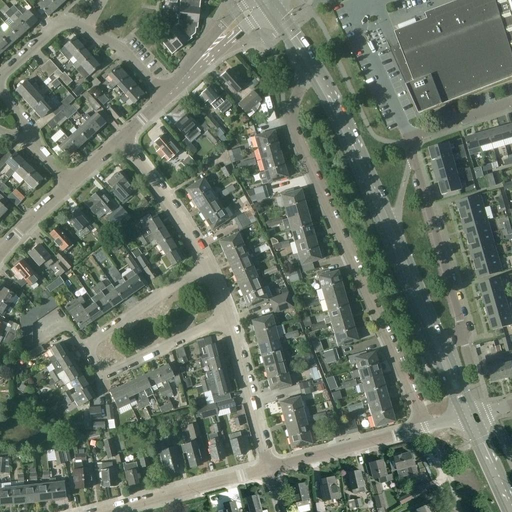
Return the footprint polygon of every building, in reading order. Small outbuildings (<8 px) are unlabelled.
[(41,0),(44,2),(39,6),(48,17),(57,8),(49,0),(41,0)] [(49,0),(57,8),(67,0),(66,0),(49,0)] [(511,53),(495,0),(459,0),(425,13),(428,19),(395,32),(400,45),(390,49),(419,113),(511,77),(511,53)] [(511,0),(495,0),(511,53),(511,0)] [(198,14),(200,3),(180,1),(178,12),(198,14)] [(17,39),(27,30),(18,20),(14,15),(9,10),(4,14),(8,18),(3,23),(8,28),(17,39)] [(18,20),(27,30),(36,22),(27,12),(18,20)] [(178,12),(177,24),(194,33),(195,33),(194,32),(194,28),(197,28),(198,14),(178,12)] [(194,33),(177,24),(168,31),(181,47),(191,38),(190,36),(194,33)] [(0,37),(8,47),(17,39),(8,28),(4,33),(0,28),(0,37)] [(171,54),(181,47),(168,31),(159,39),(171,54)] [(0,54),(8,47),(0,37),(0,54)] [(74,38),(64,47),(59,51),(67,60),(72,56),(82,47),(74,38)] [(91,56),(82,47),(72,56),(77,62),(73,66),(76,70),(91,56)] [(99,66),(91,56),(76,70),(84,79),(99,66)] [(50,60),(45,64),(53,74),(58,69),(50,60)] [(53,74),(45,64),(40,68),(49,78),(53,74)] [(108,76),(112,80),(107,85),(111,90),(116,85),(127,76),(118,66),(108,76)] [(229,70),(221,77),(230,88),(230,87),(236,94),(244,87),(241,84),(238,81),(238,80),(229,70)] [(59,77),(63,82),(68,77),(64,73),(59,77)] [(125,94),(135,85),(127,76),(116,85),(125,94)] [(72,81),(68,77),(63,82),(67,86),(72,81)] [(96,78),(86,87),(90,91),(100,83),(96,78)] [(56,79),(51,84),(55,89),(61,84),(56,79)] [(16,90),(24,100),(34,91),(37,88),(34,84),(31,87),(26,81),(16,90)] [(135,85),(125,94),(120,99),(124,104),(129,99),(133,104),(143,94),(135,85)] [(202,95),(199,97),(204,103),(207,101),(210,105),(213,108),(221,101),(218,98),(219,97),(210,87),(201,95),(202,95)] [(81,94),(76,88),(72,92),(76,98),(81,94)] [(24,100),(32,109),(43,100),(34,91),(24,100)] [(253,91),(238,104),(247,114),(262,100),(253,91)] [(87,92),(82,96),(91,106),(95,101),(87,92)] [(95,96),(99,101),(104,96),(100,92),(95,96)] [(70,94),(61,103),(65,108),(74,99),(70,94)] [(109,101),(104,96),(99,101),(103,105),(109,101)] [(43,100),(32,109),(41,119),(51,109),(47,104),(50,101),(46,97),(43,100)] [(67,110),(72,115),(77,111),(72,106),(67,110)] [(112,106),(107,110),(116,119),(121,115),(112,106)] [(61,111),(55,116),(60,121),(65,117),(63,114),(61,111)] [(96,113),(90,118),(87,114),(82,118),(86,122),(95,133),(105,124),(96,113)] [(209,114),(203,119),(212,129),(218,124),(209,114)] [(186,116),(174,126),(189,142),(199,134),(198,133),(202,130),(197,123),(195,125),(186,116)] [(51,129),(56,125),(51,120),(47,124),(51,129)] [(95,133),(86,122),(77,131),(86,141),(95,133)] [(504,140),(511,137),(511,125),(511,124),(500,128),(504,140)] [(504,140),(500,128),(489,131),(492,143),(504,140)] [(257,148),(277,142),(274,130),(254,136),(257,148)] [(77,149),(86,141),(77,131),(67,139),(77,149)] [(481,147),(492,143),(489,131),(477,134),(481,147)] [(469,150),(481,147),(477,134),(465,138),(469,150)] [(68,157),(77,149),(67,139),(64,135),(55,143),(68,157)] [(164,135),(154,143),(159,149),(156,152),(161,158),(163,156),(167,161),(179,151),(170,140),(169,141),(164,135)] [(197,150),(189,142),(184,136),(183,135),(178,139),(192,154),(197,150)] [(257,148),(260,159),(281,154),(277,142),(257,148)] [(432,160),(451,155),(448,143),(429,148),(432,160)] [(229,157),(241,154),(240,148),(228,151),(229,157)] [(10,168),(4,175),(8,179),(14,172),(24,162),(15,153),(11,157),(5,163),(10,168)] [(241,154),(229,157),(231,163),(243,159),(241,154)] [(260,159),(264,171),(284,165),(281,154),(260,159)] [(432,160),(435,172),(455,166),(451,155),(432,160)] [(189,157),(181,164),(187,170),(195,163),(189,157)] [(24,162),(14,172),(24,181),(34,171),(24,162)] [(228,165),(221,169),(226,178),(233,174),(228,165)] [(287,177),(284,165),(264,171),(267,183),(287,177)] [(458,178),(455,166),(435,172),(439,183),(458,178)] [(34,171),(24,181),(33,189),(42,179),(34,171)] [(119,173),(108,182),(116,191),(121,186),(125,191),(126,190),(127,191),(130,189),(129,187),(130,186),(126,182),(119,173)] [(493,173),(486,175),(490,187),(497,185),(493,173)] [(185,189),(193,200),(210,189),(203,178),(185,189)] [(461,190),(458,178),(439,183),(442,195),(461,190)] [(4,184),(0,187),(0,190),(3,194),(8,188),(4,184)] [(226,189),(229,193),(235,189),(232,185),(226,189)] [(255,194),(267,191),(265,185),(253,189),(255,194)] [(210,189),(193,200),(199,210),(216,199),(210,189)] [(229,193),(226,189),(219,193),(222,197),(229,193)] [(280,193),(284,207),(304,201),(301,190),(292,192),(292,189),(280,193)] [(99,190),(91,197),(92,199),(85,205),(94,214),(100,208),(106,214),(112,209),(107,203),(108,201),(99,190)] [(268,197),(267,191),(255,194),(257,200),(268,197)] [(12,193),(8,198),(17,207),(21,202),(12,193)] [(460,215),(483,208),(480,195),(457,201),(460,215)] [(199,210),(206,221),(223,209),(216,199),(199,210)] [(143,201),(133,209),(138,215),(147,207),(143,201)] [(304,201),(284,207),(287,218),(308,213),(304,201)] [(487,221),(483,208),(460,215),(464,227),(487,221)] [(223,209),(206,221),(212,230),(229,219),(223,209)] [(237,224),(248,218),(254,215),(252,210),(245,214),(245,213),(234,218),(237,224)] [(76,211),(66,219),(77,231),(82,227),(86,232),(90,228),(86,224),(87,223),(76,211)] [(291,230),(311,225),(308,213),(287,218),(288,219),(282,220),(284,226),(289,224),(291,230)] [(142,229),(146,230),(137,235),(140,240),(163,226),(156,215),(141,225),(143,228),(142,229)] [(248,218),(237,224),(240,229),(250,223),(248,218)] [(464,227),(468,240),(491,233),(487,221),(464,227)] [(311,225),(291,230),(294,242),(314,236),(311,225)] [(169,237),(163,226),(140,240),(144,245),(155,238),(158,244),(169,237)] [(57,228),(50,235),(55,241),(54,242),(59,247),(60,246),(66,252),(74,246),(71,243),(57,228)] [(98,229),(93,233),(101,242),(106,238),(98,229)] [(219,241),(224,253),(243,245),(238,233),(219,241)] [(468,240),(471,253),(494,246),(491,233),(468,240)] [(294,242),(297,253),(318,248),(314,236),(294,242)] [(169,237),(158,244),(165,254),(176,247),(169,237)] [(39,245),(29,253),(40,265),(43,262),(47,267),(53,262),(49,258),(49,257),(39,245)] [(224,253),(229,264),(248,256),(243,245),(224,253)] [(494,246),(471,253),(475,265),(498,259),(494,246)] [(165,254),(160,258),(163,263),(168,259),(172,265),(183,258),(176,247),(165,254)] [(318,248),(297,253),(301,265),(321,259),(318,248)] [(56,256),(61,262),(68,269),(73,265),(61,252),(56,256)] [(137,257),(143,267),(148,264),(142,254),(137,257)] [(122,277),(125,282),(132,293),(143,285),(136,275),(141,272),(130,256),(124,259),(132,270),(122,277)] [(234,275),(253,267),(248,256),(229,264),(234,275)] [(15,267),(14,268),(25,280),(25,279),(30,285),(38,279),(33,273),(33,272),(23,260),(22,259),(19,262),(20,263),(18,263),(16,265),(15,267)] [(502,272),(498,259),(475,265),(479,279),(502,272)] [(68,269),(61,262),(56,266),(63,274),(68,269)] [(150,265),(144,269),(152,280),(157,275),(150,265)] [(268,269),(270,274),(277,271),(275,266),(268,269)] [(234,275),(238,286),(258,278),(253,267),(234,275)] [(289,277),(300,273),(298,268),(287,271),(289,277)] [(270,274),(268,269),(261,272),(263,277),(270,274)] [(117,271),(113,274),(117,280),(122,277),(117,271)] [(317,274),(321,288),(342,283),(338,271),(326,274),(325,272),(317,274)] [(300,273),(289,277),(290,282),(302,279),(300,273)] [(46,287),(51,293),(65,282),(61,277),(46,287)] [(238,286),(243,297),(263,289),(258,278),(238,286)] [(480,283),(483,295),(503,290),(499,278),(480,283)] [(101,314),(112,307),(104,296),(101,291),(106,288),(102,282),(92,289),(96,295),(90,298),(94,304),(101,314)] [(122,300),(132,293),(125,282),(115,289),(122,300)] [(321,288),(325,299),(345,294),(342,283),(321,288)] [(19,307),(11,302),(15,296),(2,288),(0,291),(0,301),(8,306),(16,311),(19,307)] [(122,300),(115,289),(104,296),(112,307),(122,300)] [(263,289),(243,297),(248,308),(260,302),(261,305),(268,301),(263,289)] [(483,295),(487,307),(506,301),(503,290),(483,295)] [(270,305),(289,299),(287,292),(267,298),(270,305)] [(18,297),(25,305),(29,301),(23,293),(18,297)] [(325,299),(328,311),(348,305),(345,294),(325,299)] [(46,299),(53,309),(58,306),(51,296),(46,299)] [(91,321),(101,314),(94,304),(88,307),(81,297),(76,300),(80,305),(91,321)] [(41,303),(48,313),(53,309),(46,299),(41,303)] [(289,299),(270,305),(272,313),(292,306),(289,299)] [(8,306),(0,301),(0,315),(2,317),(8,306)] [(509,313),(506,301),(487,307),(490,318),(509,313)] [(48,313),(41,303),(36,306),(43,316),(48,313)] [(81,329),(91,321),(80,305),(69,312),(81,329)] [(330,318),(324,319),(325,322),(326,324),(331,323),(351,317),(348,305),(328,311),(330,318)] [(37,321),(43,316),(36,306),(30,311),(37,321)] [(32,324),(37,321),(30,311),(20,317),(32,324)] [(511,325),(511,322),(509,313),(490,318),(493,330),(495,330),(503,328),(511,325)] [(251,320),(255,332),(275,327),(273,320),(276,319),(275,314),(272,315),(251,320)] [(32,329),(32,324),(20,317),(20,329),(32,329)] [(331,323),(335,335),(355,329),(351,317),(331,323)] [(11,329),(14,324),(5,319),(2,324),(11,329)] [(14,324),(11,329),(19,333),(19,326),(14,324)] [(278,338),(275,327),(255,332),(258,344),(278,338)] [(358,340),(355,329),(335,335),(338,346),(358,340)] [(16,337),(15,336),(8,332),(3,342),(11,346),(16,337)] [(218,343),(212,345),(210,337),(197,341),(202,360),(200,360),(200,361),(221,355),(218,343)] [(278,338),(258,344),(261,355),(281,350),(278,338)] [(509,338),(502,339),(505,349),(506,352),(511,350),(511,347),(511,348),(509,338)] [(32,346),(32,341),(20,340),(20,354),(32,346)] [(50,363),(67,352),(61,342),(50,349),(54,355),(48,359),(50,363)] [(41,346),(29,353),(32,358),(44,351),(41,346)] [(287,349),(281,350),(261,355),(264,367),(285,362),(290,360),(290,363),(298,361),(296,355),(289,357),(287,349)] [(326,358),(337,354),(336,349),(324,352),(326,358)] [(488,355),(485,356),(487,363),(490,362),(494,361),(497,360),(499,359),(497,353),(495,349),(490,350),(492,355),(488,355)] [(57,360),(60,366),(49,373),(51,377),(74,363),(67,352),(50,363),(51,364),(57,360)] [(356,364),(358,369),(378,363),(375,352),(368,353),(350,358),(352,365),(356,364)] [(337,354),(326,358),(327,363),(339,360),(337,354)] [(225,368),(221,355),(200,361),(196,363),(197,368),(204,367),(204,366),(210,365),(212,371),(225,368)] [(185,356),(179,359),(181,365),(188,362),(185,356)] [(499,359),(504,379),(511,376),(511,361),(506,363),(504,358),(499,359)] [(495,366),(489,368),(492,382),(504,379),(499,359),(497,360),(494,361),(495,366)] [(285,362),(264,367),(268,379),(288,373),(285,362)] [(70,381),(81,374),(74,363),(51,377),(55,383),(60,379),(64,385),(70,382),(70,381)] [(177,387),(181,385),(182,384),(178,374),(176,375),(170,363),(167,364),(155,370),(161,382),(164,387),(167,394),(172,392),(166,380),(173,376),(177,387)] [(358,369),(361,381),(381,375),(378,363),(358,369)] [(225,368),(212,371),(214,378),(208,380),(208,379),(201,381),(202,387),(228,380),(225,368)] [(155,370),(144,375),(149,387),(161,382),(155,370)] [(288,373),(268,379),(271,390),(279,388),(280,390),(292,387),(288,373)] [(76,391),(87,385),(81,374),(70,381),(70,382),(76,391)] [(149,387),(144,375),(132,381),(145,407),(150,404),(149,402),(144,390),(149,387)] [(363,385),(359,386),(361,393),(365,392),(385,387),(384,384),(381,375),(361,381),(363,384),(363,385)] [(216,396),(218,403),(228,400),(227,394),(231,393),(228,380),(202,387),(204,393),(211,391),(211,390),(216,389),(218,396),(216,396)] [(299,383),(301,389),(312,386),(311,380),(299,383)] [(139,409),(145,407),(132,381),(121,386),(128,401),(134,398),(139,409)] [(87,385),(76,391),(83,403),(94,396),(87,385)] [(110,391),(115,403),(119,410),(130,404),(128,401),(121,386),(117,388),(116,386),(109,389),(110,391)] [(312,386),(301,389),(302,395),(314,392),(312,386)] [(162,396),(167,394),(164,387),(159,390),(162,396)] [(388,398),(385,387),(365,392),(366,398),(361,400),(362,403),(355,405),(356,410),(363,408),(363,405),(368,404),(388,398)] [(65,399),(71,395),(68,390),(62,394),(65,399)] [(71,395),(65,399),(68,404),(74,400),(71,395)] [(282,414),(303,409),(300,397),(279,402),(282,414)] [(368,404),(371,416),(392,410),(388,398),(368,404)] [(233,399),(228,400),(218,403),(213,404),(215,412),(223,410),(235,407),(233,399)] [(216,414),(215,412),(213,404),(196,409),(198,419),(216,414)] [(106,405),(108,420),(114,419),(112,405),(106,405)] [(101,419),(100,407),(89,408),(90,420),(90,419),(101,419)] [(282,414),(285,426),(306,420),(303,409),(282,414)] [(395,422),(392,410),(371,416),(375,427),(395,422)] [(306,420),(285,426),(288,437),(309,432),(312,431),(310,423),(307,424),(306,420)] [(355,420),(349,422),(352,433),(358,432),(355,420)] [(352,433),(349,422),(343,423),(346,435),(352,433)] [(196,423),(188,425),(191,439),(199,437),(196,423)] [(340,437),(337,425),(331,426),(334,438),(340,437)] [(331,426),(325,428),(328,439),(334,438),(331,426)] [(239,432),(229,435),(234,455),(236,455),(238,456),(242,455),(243,453),(245,453),(242,438),(241,438),(239,432)] [(309,432),(288,437),(291,449),(312,444),(309,432)] [(211,446),(209,447),(212,461),(214,461),(215,462),(219,461),(220,459),(224,458),(220,444),(218,438),(209,440),(211,446)] [(111,440),(103,442),(107,458),(115,456),(111,440)] [(196,442),(181,446),(183,453),(186,452),(190,467),(191,467),(192,468),(195,467),(197,465),(202,464),(199,456),(200,455),(198,449),(196,442)] [(163,467),(166,467),(168,473),(169,473),(171,473),(174,473),(174,471),(179,470),(175,456),(177,455),(175,447),(161,450),(161,451),(159,452),(163,467)] [(68,448),(61,450),(64,462),(70,460),(68,448)] [(55,453),(56,460),(57,465),(64,463),(61,451),(55,453)] [(394,458),(389,460),(392,471),(397,469),(397,470),(408,467),(410,475),(417,473),(414,465),(413,465),(410,453),(402,455),(401,453),(395,455),(395,457),(394,457),(394,458)] [(147,455),(140,457),(142,468),(149,466),(147,455)] [(383,461),(370,464),(374,479),(379,478),(381,484),(387,482),(386,477),(387,476),(383,461)] [(123,465),(128,486),(141,483),(136,462),(126,465),(125,463),(123,463),(123,465)] [(83,488),(82,466),(81,463),(73,464),(74,470),(75,489),(83,488)] [(112,463),(97,464),(98,471),(101,471),(101,480),(103,479),(104,486),(115,485),(114,469),(112,470),(112,463)] [(82,466),(83,488),(92,487),(90,469),(88,469),(87,466),(82,466)] [(353,489),(354,494),(365,492),(364,487),(365,487),(361,472),(349,474),(352,490),(353,489)] [(323,486),(321,487),(323,501),(340,498),(335,477),(322,480),(323,486)] [(50,484),(52,500),(65,498),(63,482),(50,484)] [(52,500),(50,484),(37,485),(39,501),(52,500)] [(305,484),(293,487),(295,493),(293,494),(295,503),(297,502),(298,507),(308,504),(307,500),(309,499),(305,484)] [(39,501),(37,485),(24,487),(26,503),(39,501)] [(424,486),(413,492),(416,498),(427,492),(424,486)] [(26,503),(24,487),(11,488),(13,504),(26,503)] [(13,504),(11,488),(0,489),(0,504),(0,505),(13,504)] [(414,499),(411,493),(400,499),(403,504),(414,499)] [(355,501),(354,494),(345,496),(348,510),(362,507),(360,499),(355,501)] [(382,495),(375,497),(378,508),(385,507),(382,495)] [(258,496),(247,499),(250,511),(261,511),(261,510),(262,510),(258,496)] [(238,511),(236,502),(225,504),(227,511),(238,511)]
